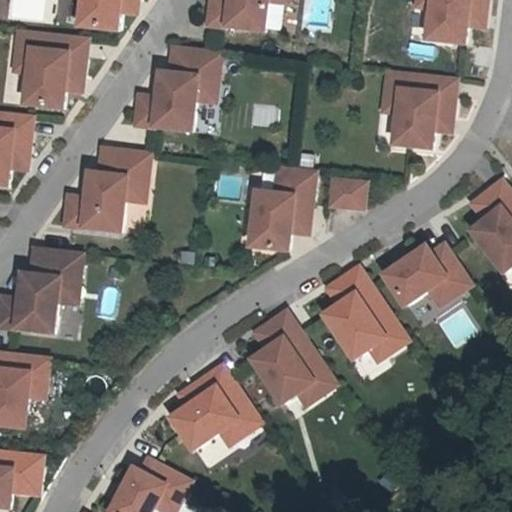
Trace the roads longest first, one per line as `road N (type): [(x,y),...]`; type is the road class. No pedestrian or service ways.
road 1 (residential): [(51,511),(104,431),(199,336),(454,166),(483,132),(511,46)]
road 2 (residential): [(183,0),(0,263)]
